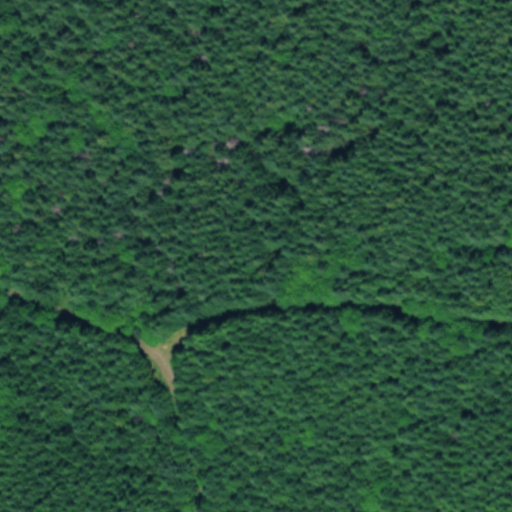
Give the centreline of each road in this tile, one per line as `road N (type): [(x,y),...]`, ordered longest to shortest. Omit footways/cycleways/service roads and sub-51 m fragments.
road 1 (track): [(0,269),(30,276),(174,360),(378,330),(511,332)]
road 2 (track): [(154,511),(174,480),(174,360)]
